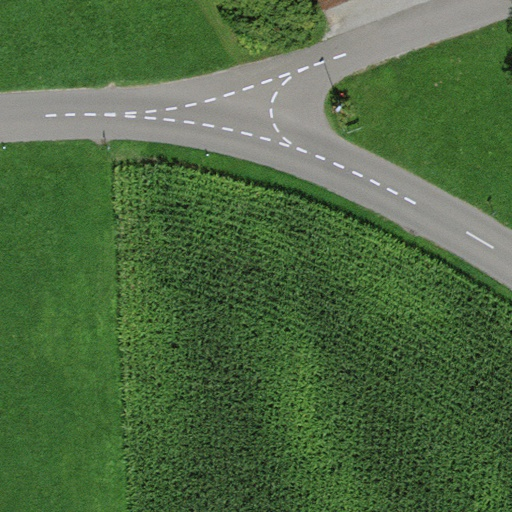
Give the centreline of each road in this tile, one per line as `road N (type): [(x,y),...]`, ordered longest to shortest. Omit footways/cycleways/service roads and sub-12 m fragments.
road 1 (unclassified): [(511,261),(241,115)]
road 2 (unclassified): [(511,3),(320,67),(241,115)]
road 3 (unclassified): [(241,115),(0,124)]
